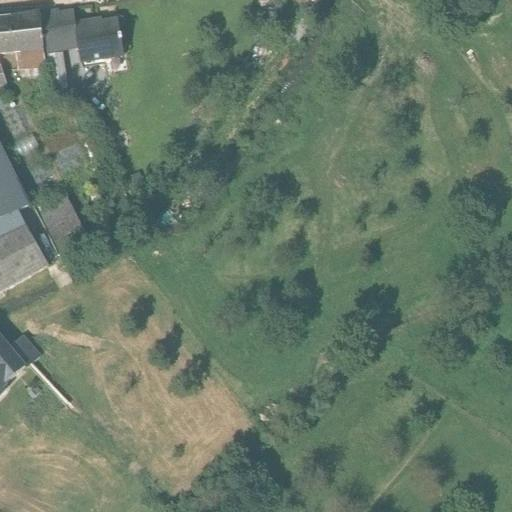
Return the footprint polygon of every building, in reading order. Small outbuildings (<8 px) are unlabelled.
[(77,49),(80,65),(123,56),(116,19),(89,25),(87,20),(74,22),(72,9),(56,11),(56,8),(39,12),(46,55),(77,49)] [(0,85),(6,84),(0,68),(0,54),(14,55),(15,69),(44,69),(43,55),(46,55),(39,12),(0,15),(0,85)] [(0,219),(16,212),(29,206),(0,146),(0,219)] [(138,171),(123,178),(128,190),(143,183),(138,171)] [(117,182),(88,192),(95,211),(106,208),(110,223),(131,216),(117,182)] [(66,198),(38,212),(62,258),(90,244),(66,198)] [(16,212),(0,219),(0,235),(22,223),(16,212)] [(22,223),(0,235),(0,293),(47,267),(22,223)] [(8,349),(24,368),(26,370),(40,358),(22,337),(8,349)] [(0,398),(5,394),(1,390),(24,368),(8,349),(6,352),(0,342),(0,398)]
